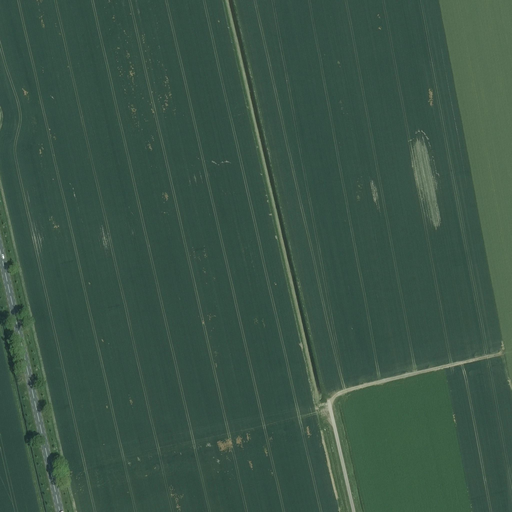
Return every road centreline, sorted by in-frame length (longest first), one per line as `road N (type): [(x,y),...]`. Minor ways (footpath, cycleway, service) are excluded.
road 1 (primary): [(59,511),(0,254)]
road 2 (track): [(511,352),(341,392),(328,405)]
